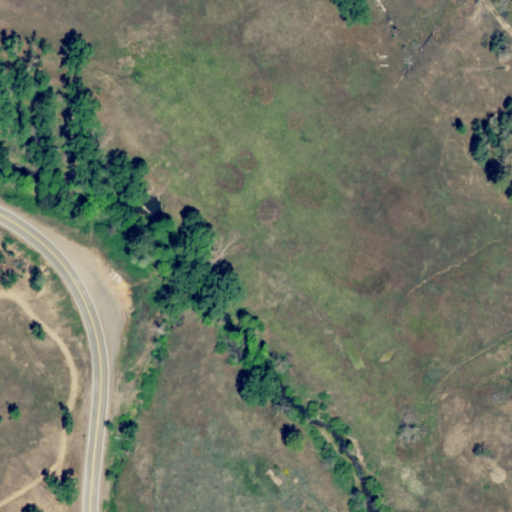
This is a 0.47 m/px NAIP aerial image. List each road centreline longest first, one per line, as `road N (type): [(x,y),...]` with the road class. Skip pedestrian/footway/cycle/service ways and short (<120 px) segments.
road 1 (secondary): [(0,215),(68,277),(94,337),(87,511)]
road 2 (track): [(0,292),(56,340),(70,373),(55,462),(0,500)]
